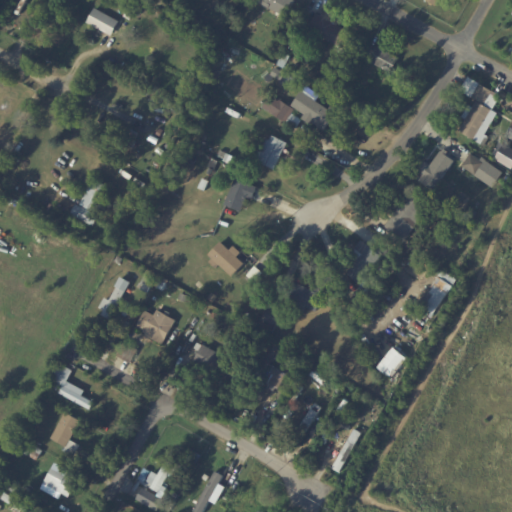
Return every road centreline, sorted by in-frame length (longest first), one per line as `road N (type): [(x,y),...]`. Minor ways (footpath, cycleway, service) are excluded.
road 1 (residential): [(313,487),(71,346)]
road 2 (residential): [(211,308),(99,511)]
road 3 (residential): [(463,47),(385,161),(311,215)]
road 4 (residential): [(376,0),(511,75)]
